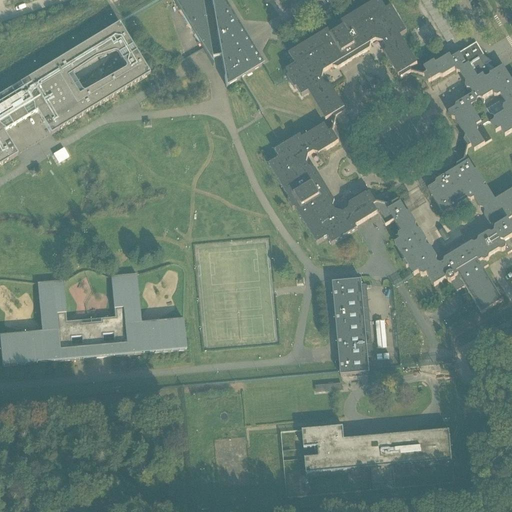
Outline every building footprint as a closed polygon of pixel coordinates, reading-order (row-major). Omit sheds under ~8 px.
[(198,0),(169,0),(211,67),(210,62),(198,0)] [(262,66),(220,0),(208,0),(220,60),(225,89),(239,80),(262,66)] [(333,117),(335,120),(346,113),(344,110),(345,109),(330,86),(329,87),(325,86),(322,81),(324,73),(333,68),(338,70),(369,50),(371,45),(370,45),(375,42),(383,43),(386,48),(385,53),(384,54),(398,77),(399,77),(401,79),(412,73),(410,70),(417,65),(400,37),(407,33),(401,24),(391,8),(386,11),(379,0),(338,25),(337,23),(329,28),(330,30),(318,37),(288,55),(294,64),(285,69),(289,77),(287,78),(295,90),(297,89),(302,97),(308,93),(326,121),(333,117)] [(438,0),(420,0),(446,43),(453,39),(448,31),(455,27),(438,0)] [(0,96),(0,166),(18,156),(4,133),(36,113),(51,136),(150,75),(119,25),(0,96)] [(471,48),(459,55),(460,55),(452,60),(450,56),(436,65),(434,62),(423,69),(426,74),(424,75),(428,83),(431,81),(432,82),(440,77),(443,78),(455,71),(456,73),(457,73),(460,74),(462,77),(466,83),(465,87),(467,90),(470,91),(472,94),(472,96),(456,106),(455,109),(448,113),(452,119),(455,120),(465,137),(464,140),(464,141),(468,149),(471,147),(474,152),(492,141),(483,127),(488,124),(490,125),(496,133),(501,130),(505,137),(511,132),(511,82),(503,67),(499,70),(499,69),(496,71),(494,70),(495,68),(494,67),(491,64),(490,66),(487,64),(485,65),(481,58),(484,57),(482,53),(477,45),(476,44),(471,48)] [(373,206),(376,205),(370,193),(367,195),(366,195),(349,205),(349,206),(348,211),(343,214),(335,212),(332,207),(333,207),(334,202),(315,170),(310,169),(309,169),(306,164),(308,157),(313,154),(318,155),(318,156),(336,145),(339,143),(332,132),(329,133),(324,126),(302,140),(300,137),(281,149),(274,153),(279,160),(268,166),(290,202),(288,203),(293,211),(295,209),(302,221),(317,245),(327,239),(331,246),(357,230),(355,228),(378,214),(373,206)] [(64,150),(53,156),(58,164),(68,158),(64,150)] [(435,186),(428,190),(443,215),(451,211),(454,212),(457,210),(458,206),(468,201),(471,201),(474,200),(480,210),(483,210),(485,213),(484,216),(490,227),(494,227),(495,230),(494,233),(492,235),(489,234),(478,240),(477,243),(475,245),(472,244),(461,251),(460,254),(458,255),(455,255),(444,261),(443,264),(441,266),(438,265),(436,262),(437,259),(431,249),(427,248),(426,245),(427,242),(420,232),(417,231),(416,228),(416,225),(410,215),(407,214),(401,204),(400,204),(398,201),(388,207),(390,210),(388,212),(395,223),(401,234),(399,235),(398,239),(399,242),(394,245),(405,262),(403,263),(406,269),(408,267),(414,276),(419,273),(420,276),(424,277),(427,275),(434,287),(446,280),(448,283),(451,283),(457,293),(464,288),(481,316),(503,302),(483,270),(488,267),(486,262),(488,261),(489,257),(499,252),(502,252),(505,251),(508,255),(511,252),(511,191),(495,201),(487,188),(485,189),(484,187),(486,186),(477,171),(475,172),(469,162),(467,163),(465,160),(456,166),(457,166),(456,169),(456,170),(457,173),(453,175),(452,173),(436,183),(435,186)] [(188,352),(185,322),(152,325),(153,330),(143,331),(137,277),(112,280),(116,321),(68,326),(64,285),(39,287),(44,341),(34,342),(34,337),(1,341),(4,371),(188,352)] [(361,281),(332,284),(340,377),(369,374),(361,285),(361,281)] [(325,386),(326,393),(342,392),(341,385),(325,386)] [(343,429),(302,433),(304,450),(318,448),(319,459),(305,461),(306,476),(375,470),(376,485),(377,484),(398,482),(399,482),(397,468),(452,463),(449,433),(344,442),(343,429)]
